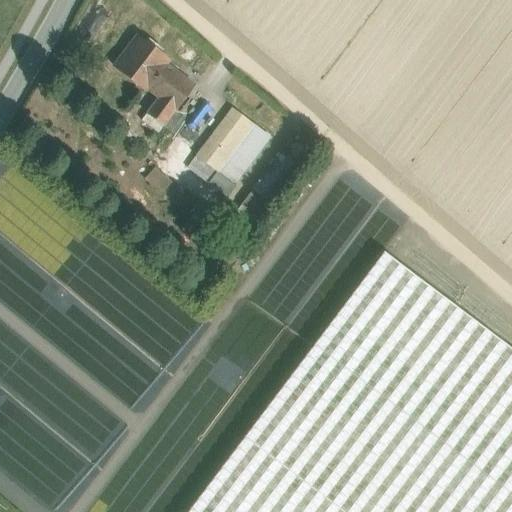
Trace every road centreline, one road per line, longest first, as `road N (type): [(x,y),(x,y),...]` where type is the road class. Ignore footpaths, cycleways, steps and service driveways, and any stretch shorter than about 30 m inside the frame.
road 1 (track): [(511,295),(170,0)]
road 2 (tertiary): [(67,0),(0,117)]
